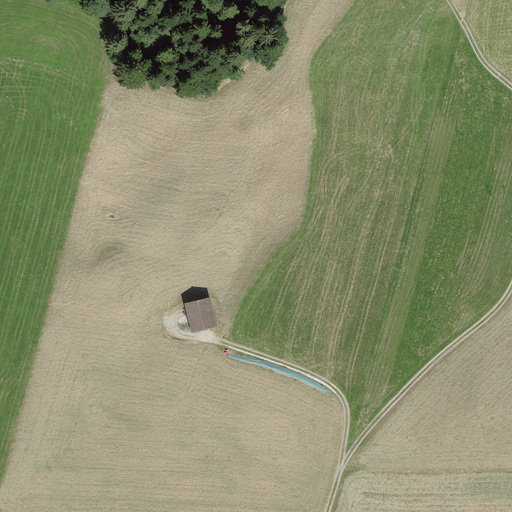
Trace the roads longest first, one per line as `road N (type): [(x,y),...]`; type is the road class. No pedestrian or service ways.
road 1 (track): [(328,511),(369,426),(511,286)]
road 2 (track): [(337,485),(348,431),(344,394),(313,374),(179,331)]
